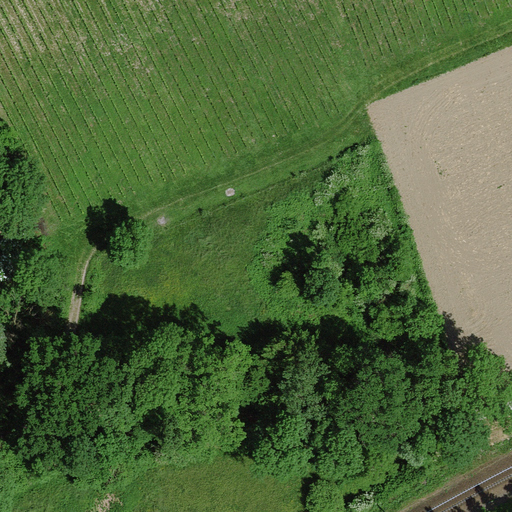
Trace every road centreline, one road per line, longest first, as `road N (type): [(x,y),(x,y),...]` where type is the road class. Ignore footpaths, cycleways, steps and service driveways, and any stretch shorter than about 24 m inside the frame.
road 1 (track): [(511,28),(445,51),(268,162),(98,232),(83,254),(74,312),(0,415)]
road 2 (track): [(0,442),(121,411),(449,420),(511,409)]
